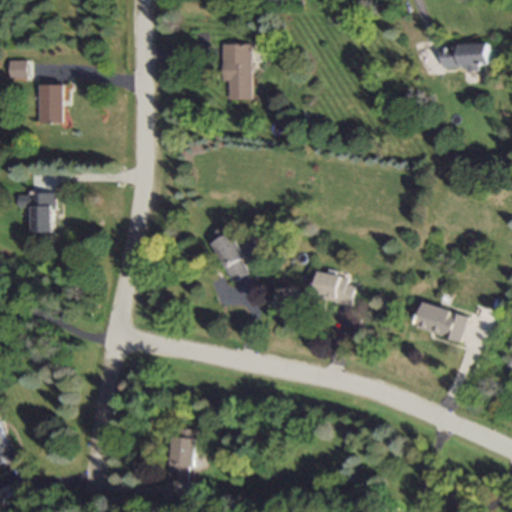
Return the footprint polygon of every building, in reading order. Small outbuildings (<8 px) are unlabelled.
[(491,68),(490,46),(442,48),(443,70),(491,68)] [(225,84),(231,84),(231,103),(254,103),(254,47),(225,47),(225,84)] [(66,86),(43,86),(43,125),(66,125),(66,86)] [(58,234),(57,194),(21,195),(21,209),(34,209),(35,234),(58,234)] [(210,237),(236,284),(255,274),(230,227),(210,237)] [(353,306),(357,279),(319,274),(315,300),(353,306)] [(462,343),(470,317),(426,303),(418,329),(462,343)] [(0,465),(15,462),(2,413),(0,413),(0,465)] [(199,431),(175,430),(172,481),(191,483),(191,469),(197,469),(199,431)]
